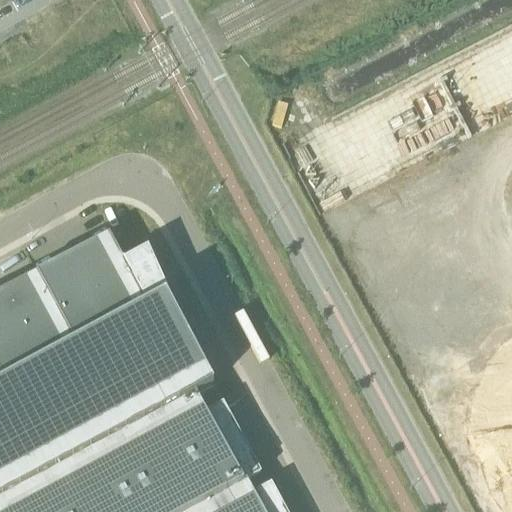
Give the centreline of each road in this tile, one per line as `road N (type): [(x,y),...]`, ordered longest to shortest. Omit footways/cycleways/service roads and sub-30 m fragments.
road 1 (tertiary): [(452,511),(175,0)]
road 2 (tertiary): [(157,0),(434,511)]
road 3 (unclassified): [(0,236),(87,189),(122,177),(144,182),(166,202),(333,511)]
